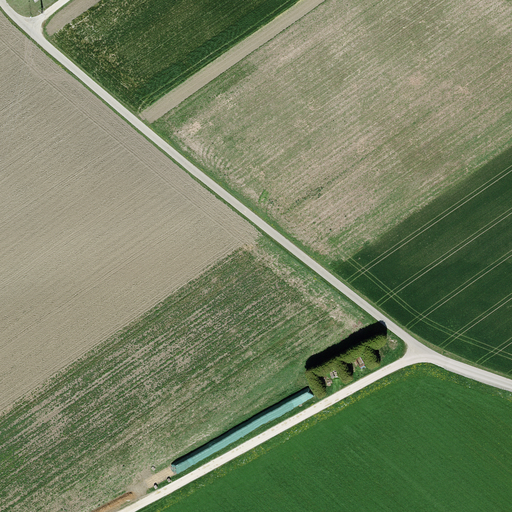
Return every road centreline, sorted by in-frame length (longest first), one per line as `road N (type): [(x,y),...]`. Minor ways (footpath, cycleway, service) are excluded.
road 1 (residential): [(1,0),(133,119),(424,352),(511,385)]
road 2 (track): [(128,511),(424,352)]
